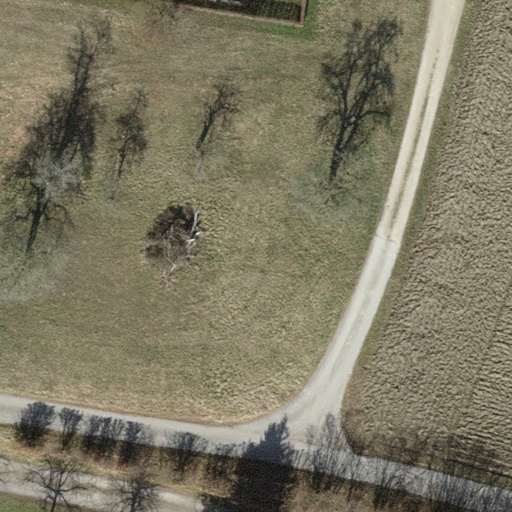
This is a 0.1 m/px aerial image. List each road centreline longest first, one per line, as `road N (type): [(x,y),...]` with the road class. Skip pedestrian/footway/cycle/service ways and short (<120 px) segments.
road 1 (track): [(0,407),(300,436),(511,493)]
road 2 (track): [(300,436),(389,256),(452,0)]
